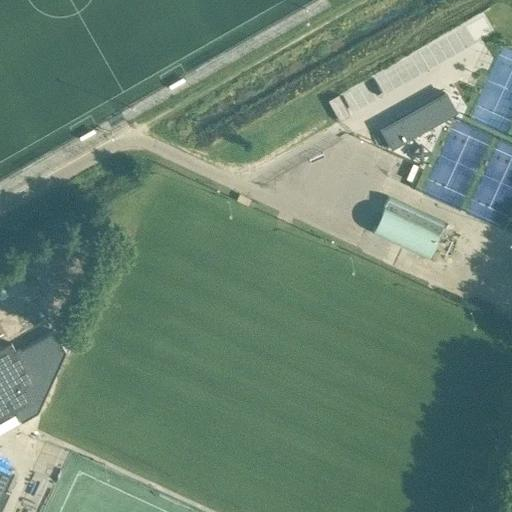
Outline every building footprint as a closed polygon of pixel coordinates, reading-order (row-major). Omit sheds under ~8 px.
[(445,92),(381,128),(391,147),(456,111),(445,92)] [(338,94),(327,100),(339,121),(350,115),(339,95),(338,94)] [(388,196),(371,232),(427,258),(444,222),(388,196)] [(11,342),(0,348),(0,421),(16,412),(19,419),(21,421),(38,412),(66,351),(65,349),(54,330),(21,349),(20,348),(16,350),(11,342)] [(0,488),(4,490),(5,489),(13,470),(0,464),(0,488)]
